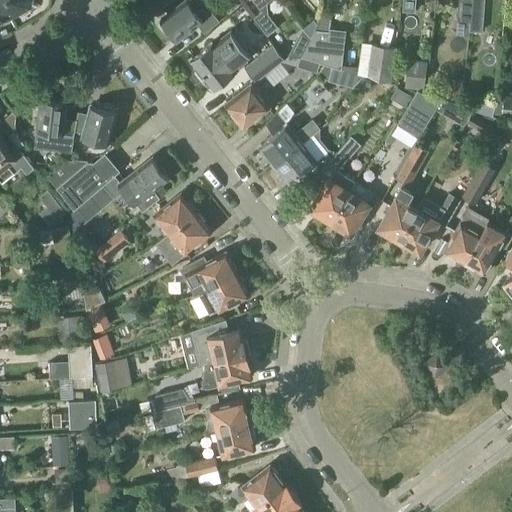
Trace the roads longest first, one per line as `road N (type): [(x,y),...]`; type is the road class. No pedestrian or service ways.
road 1 (residential): [(321,294),(96,13)]
road 2 (residential): [(321,294),(303,398),(309,427),(374,511)]
road 3 (residential): [(511,388),(458,321),(426,303),(321,294)]
